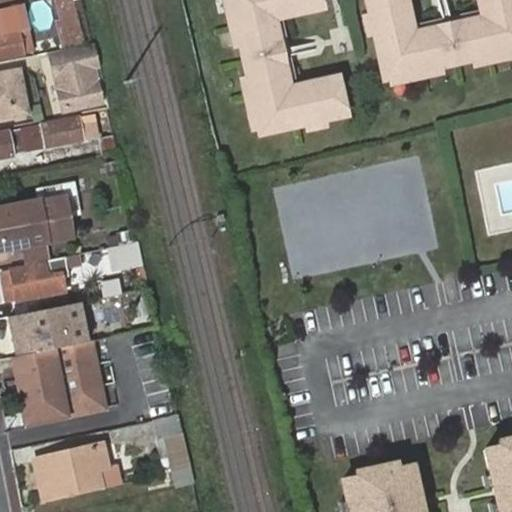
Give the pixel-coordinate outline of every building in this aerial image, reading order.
[(91,44),(81,0),(57,0),(69,48),(91,44)] [(235,0),(264,130),(349,111),(340,73),(300,81),(296,93),(288,89),(292,79),(279,20),(271,13),(277,6),(286,12),(324,3),(323,0),(235,0)] [(369,0),(387,77),(511,47),(511,0),(481,0),(483,7),(494,12),(490,21),(479,15),(423,28),(415,37),(408,31),(415,24),(409,0),(369,0)] [(0,57),(29,52),(25,30),(0,34),(0,57)] [(49,56),(62,110),(83,105),(80,91),(89,89),(79,50),(49,56)] [(0,73),(0,115),(27,110),(19,70),(0,73)] [(85,119),(39,127),(44,149),(81,141),(79,127),(86,125),(85,119)] [(18,128),(18,131),(21,147),(9,150),(11,158),(23,155),(22,152),(44,149),(39,127),(39,124),(18,128)] [(21,147),(18,131),(0,134),(0,159),(11,158),(9,150),(21,147)] [(0,207),(0,249),(19,245),(24,244),(46,240),(70,235),(63,196),(0,207)] [(24,244),(19,245),(23,264),(49,258),(46,240),(24,244)] [(111,256),(109,247),(57,257),(59,266),(111,256)] [(10,269),(16,301),(65,291),(60,272),(46,274),(44,263),(10,269)] [(10,269),(0,271),(6,302),(16,301),(10,269)] [(8,317),(17,357),(71,345),(62,306),(8,317)] [(106,411),(92,344),(51,353),(10,362),(17,397),(23,427),(106,411)] [(117,384),(126,419),(175,408),(166,372),(117,384)] [(191,466),(178,412),(164,415),(155,417),(160,436),(169,434),(176,470),(191,466)] [(498,491),(502,511),(511,511),(511,433),(500,435),(503,443),(487,446),(498,491)] [(78,494),(110,486),(106,470),(106,469),(100,471),(95,449),(70,455),(26,464),(34,504),(78,494)] [(129,454),(114,458),(118,477),(134,474),(129,454)] [(346,478),(353,511),(426,511),(426,507),(415,461),(399,465),(398,459),(359,468),(360,474),(346,478)]
